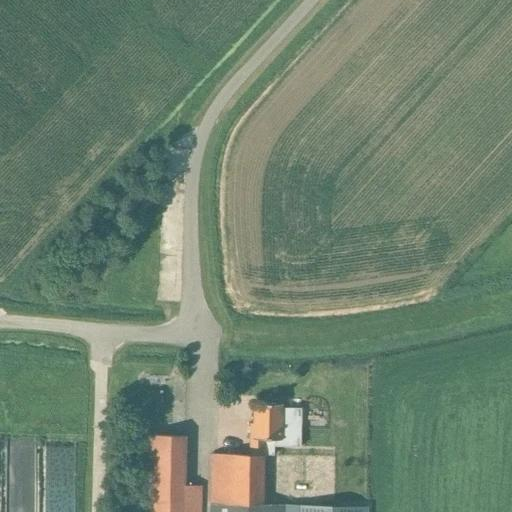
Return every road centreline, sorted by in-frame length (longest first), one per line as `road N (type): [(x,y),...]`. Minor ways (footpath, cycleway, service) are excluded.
road 1 (unclassified): [(0,325),(200,328),(209,150),(218,119),(320,0)]
road 2 (unknown): [(103,329),(100,511)]
